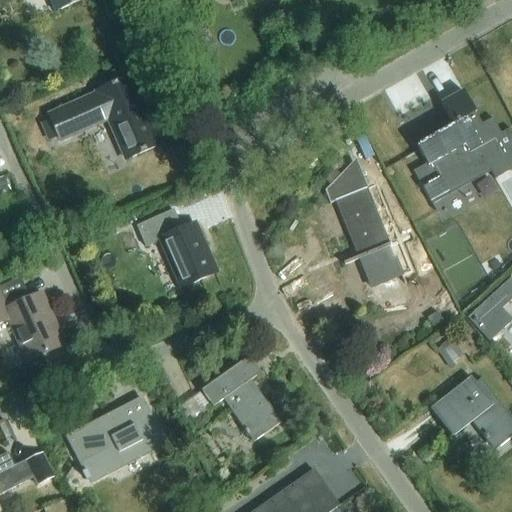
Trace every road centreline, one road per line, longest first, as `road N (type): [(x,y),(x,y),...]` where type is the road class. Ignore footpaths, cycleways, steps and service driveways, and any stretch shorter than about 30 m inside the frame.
road 1 (residential): [(228,180),(511,8)]
road 2 (residential): [(0,136),(106,371)]
road 3 (residential): [(416,511),(273,311)]
road 4 (residential): [(228,180),(150,2)]
road 5 (residential): [(106,371),(273,311)]
road 6 (residential): [(273,311),(228,180)]
